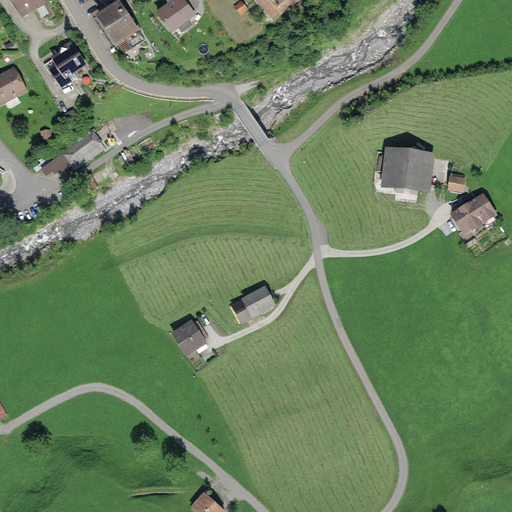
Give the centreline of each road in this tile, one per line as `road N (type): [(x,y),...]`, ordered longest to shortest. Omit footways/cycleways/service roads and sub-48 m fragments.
road 1 (unclassified): [(69,0),(114,71),(161,91),(227,94),(278,159),(311,222),(339,332),(402,459),(386,511)]
road 2 (track): [(0,431),(80,390),(118,392),(264,511)]
